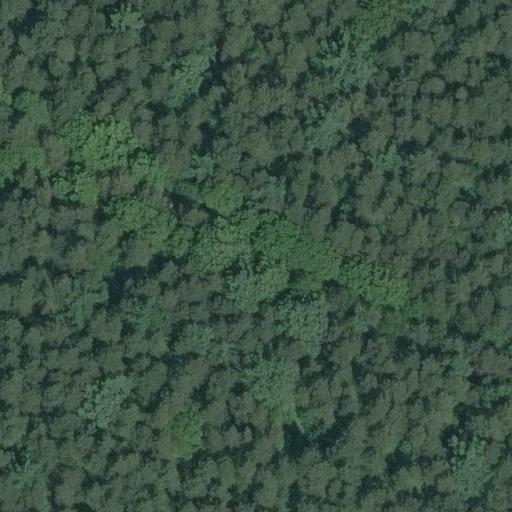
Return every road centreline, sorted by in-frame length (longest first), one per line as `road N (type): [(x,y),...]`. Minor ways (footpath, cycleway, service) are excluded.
road 1 (track): [(511,358),(0,94)]
road 2 (track): [(0,120),(511,382)]
